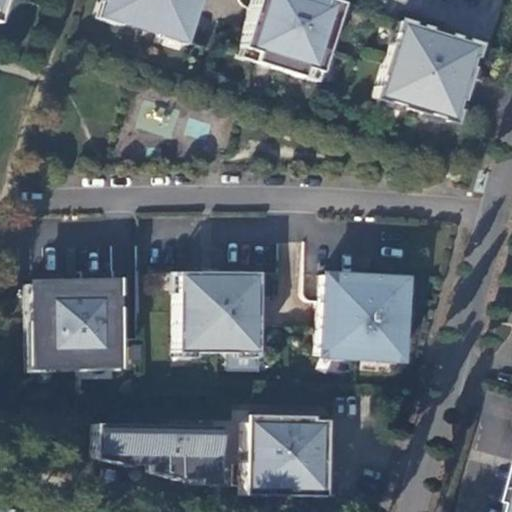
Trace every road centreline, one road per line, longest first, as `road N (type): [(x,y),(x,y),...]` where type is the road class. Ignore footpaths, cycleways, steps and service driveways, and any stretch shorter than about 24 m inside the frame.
road 1 (residential): [(493,205),(63,196)]
road 2 (residential): [(412,511),(493,205)]
